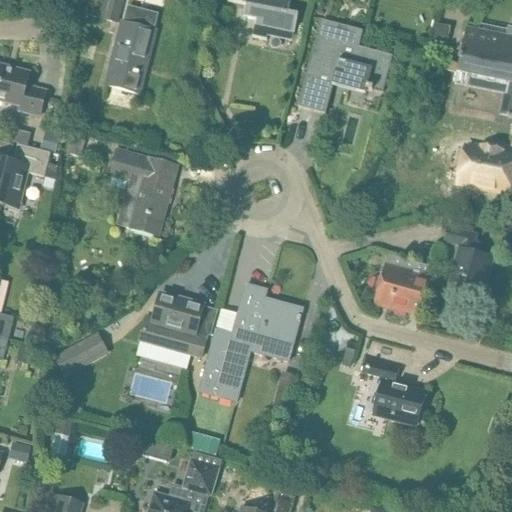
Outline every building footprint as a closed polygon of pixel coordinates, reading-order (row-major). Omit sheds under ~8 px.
[(91,0),(87,16),(117,24),(123,0),(91,0)] [(227,0),(227,2),(246,6),(245,14),(248,19),(256,21),(252,38),(267,42),(269,31),(294,36),(298,15),(288,13),(291,1),(286,0),(227,0)] [(383,94),(393,56),(359,47),(363,32),(322,22),(309,70),(304,88),(298,108),(326,115),(333,87),(365,95),(366,90),(383,94)] [(156,33),(137,28),(121,24),(105,87),(140,96),(156,33)] [(511,29),(508,28),(508,31),(480,25),(478,34),(466,32),(459,65),(445,62),(443,70),(457,73),(455,86),(504,96),(500,115),(511,117),(511,29)] [(39,118),(41,112),(46,92),(26,87),(30,75),(0,67),(0,102),(22,108),(20,113),(39,118)] [(60,136),(45,131),(39,150),(54,154),(60,136)] [(81,156),(85,142),(71,138),(68,152),(81,156)] [(51,154),(37,151),(18,146),(14,159),(19,160),(18,166),(0,161),(0,205),(4,206),(5,202),(20,205),(28,175),(45,179),(51,154)] [(507,195),(511,172),(511,159),(499,157),(500,153),(482,149),(481,153),(466,149),(458,185),(460,185),(507,195)] [(178,168),(158,163),(117,152),(110,178),(129,183),(126,194),(130,195),(121,228),(159,238),(178,168)] [(477,236),(473,235),(474,230),(450,224),(448,229),(445,242),(461,246),(453,273),(448,293),(481,302),(492,259),(472,254),(477,236)] [(421,316),(432,276),(434,268),(388,255),(375,303),(421,316)] [(289,363),(298,330),(303,310),(280,304),(278,310),(263,306),(267,292),(246,286),(233,336),(216,331),(199,394),(237,404),(250,353),(289,363)] [(197,334),(199,327),(204,308),(160,296),(154,319),(147,317),(140,342),(202,359),(208,337),(197,334)] [(0,339),(9,342),(15,320),(0,316),(0,339)] [(65,378),(109,354),(98,335),(54,358),(65,378)] [(43,340),(31,337),(29,347),(41,350),(43,340)] [(9,342),(0,339),(0,363),(4,365),(9,342)] [(15,361),(29,366),(33,350),(20,346),(15,361)] [(342,366),(350,369),(355,352),(347,350),(342,366)] [(371,414),(398,422),(417,427),(425,396),(394,388),(400,365),(367,356),(362,374),(381,379),(371,414)] [(296,377),(283,373),(273,408),(286,412),(296,377)] [(58,427),(56,435),(70,438),(72,431),(73,425),(59,421),(58,427)] [(189,438),(185,450),(187,451),(198,454),(201,441),(189,438)] [(16,444),(12,460),(27,464),(32,448),(16,444)] [(149,511),(204,511),(207,501),(208,497),(212,498),(222,461),(198,454),(187,451),(185,459),(191,461),(183,489),(177,488),(172,486),(168,499),(154,495),(149,511)] [(291,511),(295,499),(279,494),(273,511),(254,511),(241,508),(240,511),(291,511)] [(76,511),(79,505),(60,500),(51,497),(46,511),(76,511)]
